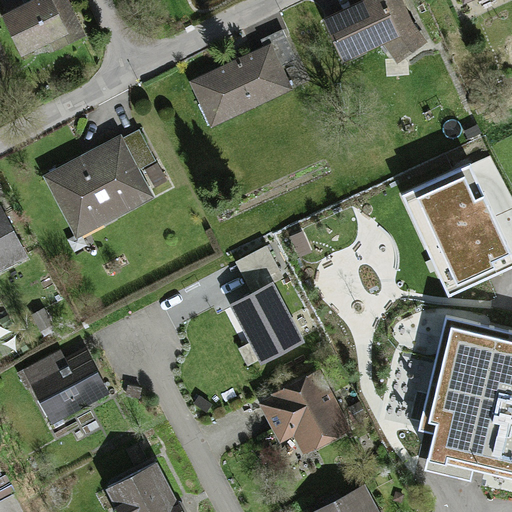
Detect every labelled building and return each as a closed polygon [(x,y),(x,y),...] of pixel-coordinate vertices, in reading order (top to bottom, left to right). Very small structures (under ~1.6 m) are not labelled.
[(68,3),(62,6),(58,0),(7,0),(4,2),(11,15),(7,17),(23,49),(60,30),(66,42),(83,34),(68,3)] [(345,55),(382,38),(395,32),(410,51),(424,41),(410,23),(399,0),(368,0),(369,1),(328,20),(345,55)] [(224,116),(288,86),(279,66),(296,59),(283,30),(262,40),(267,49),(195,82),(204,102),(215,97),(224,116)] [(150,195),(137,170),(156,160),(141,133),(123,143),(120,138),(49,176),(79,233),(150,195)] [(402,193),(448,295),(511,265),(511,253),(470,162),(402,193)] [(0,203),(0,270),(28,255),(0,203)] [(269,244),(242,258),(256,285),(283,271),(269,244)] [(273,284),(237,303),(266,357),(301,339),(273,284)] [(511,470),(511,330),(486,325),(475,373),(436,364),(422,422),(468,434),(456,483),(481,489),(487,464),(511,470)] [(57,412),(102,388),(85,355),(40,379),(57,412)] [(344,424),(318,376),(265,403),(279,431),(293,424),(304,445),(344,424)] [(176,502),(155,461),(108,486),(118,505),(122,503),(126,511),(184,511),(178,501),(176,502)] [(377,511),(364,486),(314,511),(377,511)]
